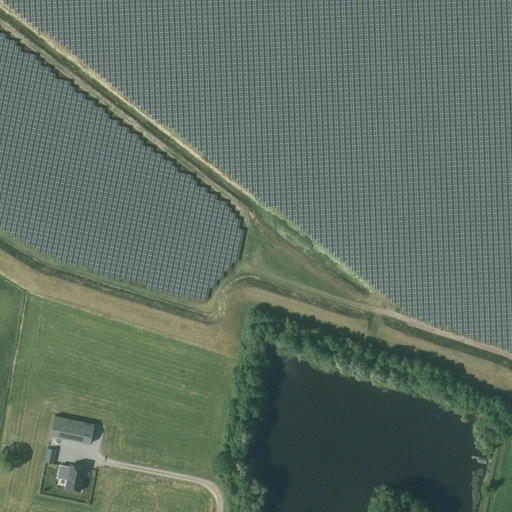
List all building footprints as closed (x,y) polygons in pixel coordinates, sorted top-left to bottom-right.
[(42,25),(99,51),(119,5),(128,9),(131,0),(73,0),(72,5),(62,0),(34,0),(29,11),(45,18),(42,25)] [(142,0),(141,4),(133,1),(130,9),(144,14),(145,11),(154,14),(158,0),(142,0)] [(443,90),(450,0),(425,0),(418,92),(433,94),(433,89),(443,90)] [(511,32),(501,32),(501,28),(470,0),(459,0),(454,82),(460,75),(459,92),(464,92),(465,80),(472,105),(467,106),(470,109),(466,110),(466,121),(470,116),(474,119),(465,122),(464,132),(474,120),(511,153),(509,146),(511,146),(511,32)] [(194,51),(201,54),(215,22),(193,12),(185,31),(192,34),(189,41),(190,41),(185,52),(192,56),(194,51)] [(135,24),(134,34),(143,35),(145,25),(135,24)] [(218,103),(245,35),(231,29),(223,50),(214,46),(204,71),(211,74),(203,92),(211,95),(209,100),(218,103)] [(212,133),(261,152),(292,74),(288,72),(294,57),(261,44),(236,106),(243,108),(242,111),(249,113),(246,122),(231,116),(228,124),(218,119),(212,133)] [(364,95),(354,169),(370,176),(388,178),(389,171),(392,173),(392,166),(405,168),(409,158),(413,158),(414,153),(416,151),(410,146),(410,149),(406,147),(403,145),(395,139),(399,130),(397,129),(398,124),(405,125),(404,133),(407,126),(418,128),(420,125),(411,124),(412,117),(406,116),(400,110),(397,114),(389,107),(389,105),(364,95)] [(265,145),(263,150),(278,155),(280,149),(265,145)] [(285,154),(283,159),(292,164),(295,159),(285,154)] [(412,231),(419,216),(385,202),(373,197),(367,212),(412,231)] [(332,219),(329,227),(381,248),(384,240),(332,219)] [(445,264),(448,256),(417,245),(418,242),(393,233),(391,239),(398,241),(396,245),(402,248),(400,255),(412,259),(415,253),(445,264)] [(391,264),(387,275),(418,285),(419,283),(437,290),(440,281),(391,264)] [(454,331),(467,339),(484,309),(491,313),(497,303),(476,291),(473,297),(457,288),(449,303),(470,315),(463,327),(458,325),(454,331)] [(38,412),(38,387),(26,387),(27,412),(38,412)] [(90,444),(94,424),(55,416),(50,435),(90,444)] [(23,441),(35,440),(34,421),(22,422),(23,441)] [(0,509),(15,511),(23,470),(47,474),(50,458),(9,451),(0,501),(0,509)] [(65,488),(80,491),(81,488),(85,468),(70,464),(70,467),(60,465),(58,478),(67,480),(66,484),(65,488)]
